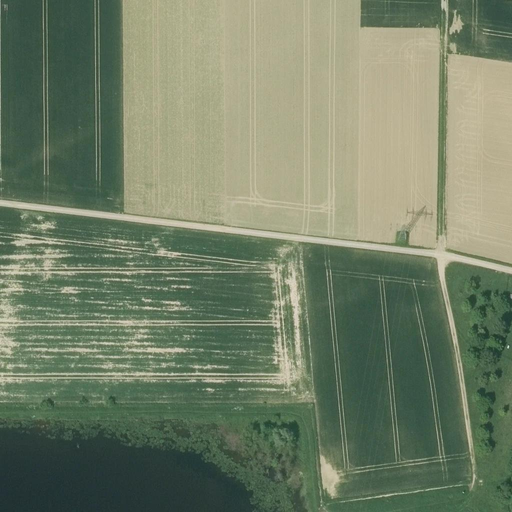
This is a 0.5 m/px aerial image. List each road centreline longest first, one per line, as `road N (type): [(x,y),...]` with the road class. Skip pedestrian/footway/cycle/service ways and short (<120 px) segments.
road 1 (track): [(439,256),(472,480),(324,501),(313,405),(0,408)]
road 2 (track): [(511,273),(439,256),(0,204)]
road 3 (track): [(439,256),(443,0)]
